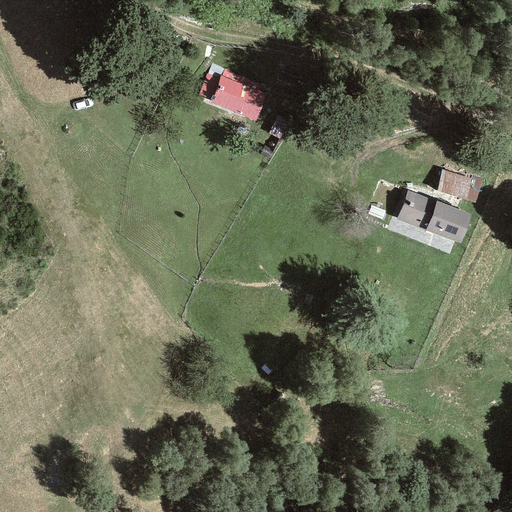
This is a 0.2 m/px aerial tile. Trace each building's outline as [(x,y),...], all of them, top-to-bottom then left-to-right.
[(216,10),(193,10),(194,20),(217,20),(216,10)] [(151,22),(139,11),(130,21),(142,32),(151,22)] [(269,87),(224,70),(221,77),(220,76),(219,79),(206,74),(198,95),(211,100),(210,103),(255,121),(269,87)] [(435,192),(475,203),(481,179),(470,176),(470,178),(441,170),(435,192)] [(460,244),(471,215),(436,201),(436,202),(406,190),(395,219),(460,244)]
